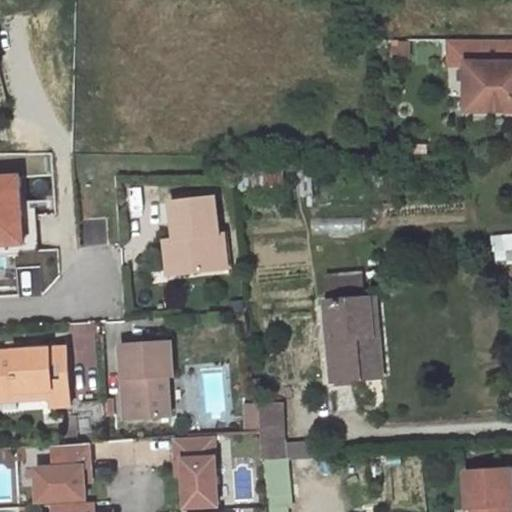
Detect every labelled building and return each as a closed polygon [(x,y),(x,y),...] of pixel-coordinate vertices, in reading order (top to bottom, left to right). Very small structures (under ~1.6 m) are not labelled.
[(511,40),(450,41),(450,65),(467,65),(467,112),(511,111),(511,40)] [(0,173),(0,247),(32,246),(29,172),(0,173)] [(223,270),(219,235),(215,198),(172,203),(177,240),(180,274),(223,270)] [(227,234),(219,235),(223,270),(232,269),(227,234)] [(167,276),(180,274),(177,240),(164,241),(167,276)] [(360,277),(328,280),(330,303),(362,300),(360,277)] [(370,339),(380,337),(376,299),(362,300),(330,303),(327,303),(334,382),(373,379),(370,339)] [(384,377),(380,337),(370,339),(373,379),(384,377)] [(168,379),(175,379),(173,344),(123,346),(128,419),(171,417),(168,379)] [(52,399),(70,398),(66,351),(0,354),(0,382),(14,382),(14,394),(51,391),(52,399)] [(177,417),(175,379),(168,379),(171,417),(177,417)] [(0,397),(0,402),(15,401),(14,394),(14,382),(0,382),(0,397)] [(15,401),(52,399),(51,391),(14,394),(15,401)] [(70,407),(70,398),(52,399),(53,408),(70,407)] [(280,405),(260,407),(263,432),(267,462),(282,461),(286,461),(280,405)] [(263,432),(260,407),(245,408),(248,433),(263,432)] [(215,436),(176,438),(178,461),(184,460),(185,475),(187,507),(219,505),(215,436)] [(91,466),(90,443),(55,445),(56,467),(37,468),(39,501),(87,498),(86,481),(85,467),(91,466)] [(282,461),(267,462),(270,497),(285,496),(282,461)] [(466,511),(505,511),(505,506),(511,505),(511,474),(511,468),(464,471),(466,511)] [(93,511),(93,502),(87,502),(53,504),(53,511),(93,511)]
